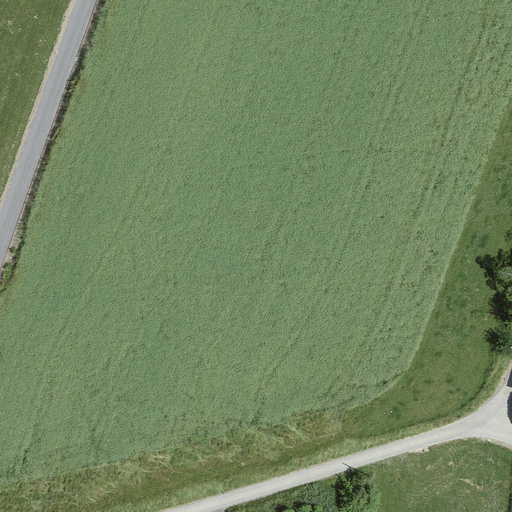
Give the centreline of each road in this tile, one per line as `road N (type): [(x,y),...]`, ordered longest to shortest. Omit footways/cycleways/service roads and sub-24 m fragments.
road 1 (unclassified): [(485,424),(167,511)]
road 2 (unclassified): [(0,244),(86,0)]
